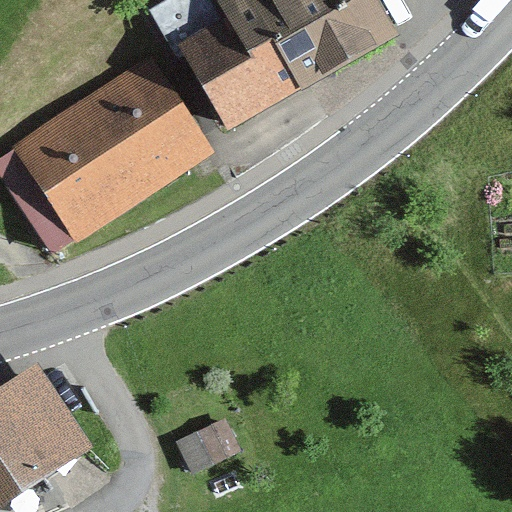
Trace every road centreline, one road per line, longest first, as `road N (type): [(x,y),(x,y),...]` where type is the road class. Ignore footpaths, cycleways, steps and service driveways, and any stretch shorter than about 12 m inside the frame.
road 1 (tertiary): [(0,327),(135,278),(275,207),(432,88),(511,10)]
road 2 (track): [(54,311),(134,427),(140,471),(124,511)]
